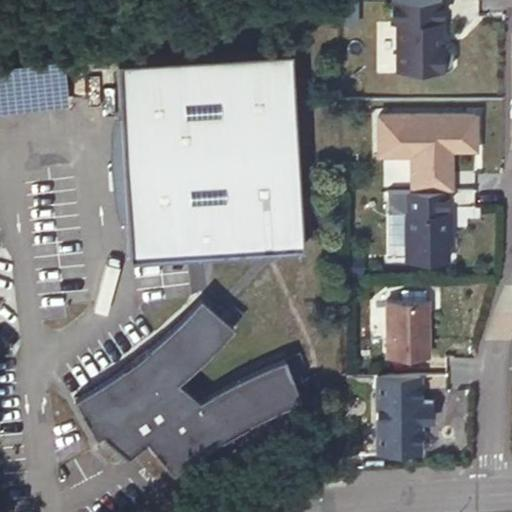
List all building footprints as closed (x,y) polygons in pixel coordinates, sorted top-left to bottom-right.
[(444,0),(393,0),(394,21),(399,21),(399,69),(449,68),(454,63),(454,48),(449,43),(445,43),(440,43),(440,21),(445,21),(444,0)] [(289,28),(115,49),(120,88),(122,104),(114,105),(114,120),(114,129),(114,140),(115,149),(116,168),(119,181),(122,192),(124,201),(126,209),(134,208),(138,246),(313,227),(289,28)] [(64,59),(0,65),(0,112),(69,105),(64,59)] [(478,113),(381,113),(381,154),(412,154),(412,189),(449,189),(453,189),(453,148),(463,148),(463,138),(478,138),(478,113)] [(463,138),(463,148),(478,148),(478,138),(463,138)] [(449,212),(449,189),(412,189),(389,189),(389,211),(407,211),(449,212)] [(407,211),(407,260),(449,261),(450,229),(453,229),(453,212),(449,212),(407,211)] [(91,383),(83,388),(104,426),(112,421),(114,423),(112,425),(127,437),(137,446),(153,432),(152,430),(155,427),(181,461),(188,455),(203,444),(217,434),(234,423),(247,415),(262,407),(274,401),(308,386),(293,346),(285,349),(275,353),(263,358),(255,362),(242,368),(220,381),(207,388),(185,369),(196,359),(207,349),(219,337),(232,324),(241,315),(207,286),(204,290),(197,298),(187,308),(178,317),(168,326),(160,334),(151,341),(143,347),(134,354),(125,361),(115,368),(103,376),(91,383)] [(386,301),(387,356),(428,356),(427,301),(386,301)] [(420,373),(377,373),(377,449),(420,449),(420,418),(420,403),(420,373)] [(420,403),(420,418),(430,418),(430,403),(420,403)]
